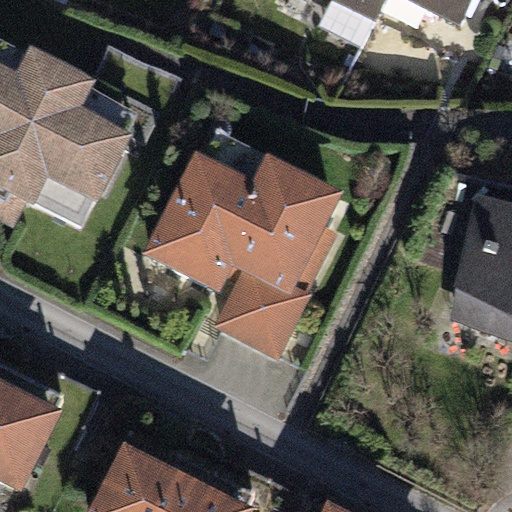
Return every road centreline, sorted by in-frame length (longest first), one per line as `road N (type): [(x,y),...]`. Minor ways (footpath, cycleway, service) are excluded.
road 1 (residential): [(0,304),(412,511)]
road 2 (residential): [(182,72),(348,129),(511,130)]
